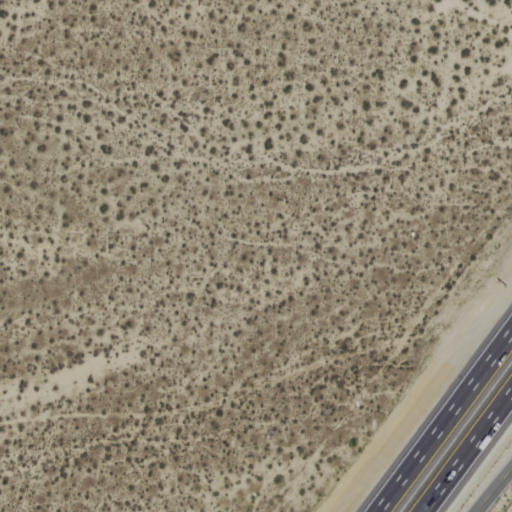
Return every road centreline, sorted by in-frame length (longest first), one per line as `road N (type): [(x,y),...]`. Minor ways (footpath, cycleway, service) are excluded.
road 1 (motorway): [(511,331),(376,511)]
road 2 (motorway): [(426,511),(511,393)]
